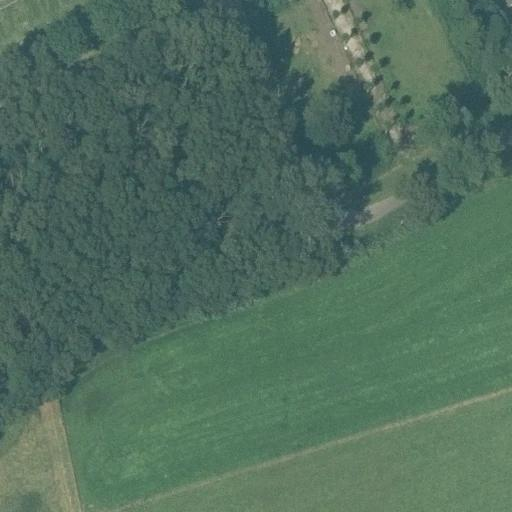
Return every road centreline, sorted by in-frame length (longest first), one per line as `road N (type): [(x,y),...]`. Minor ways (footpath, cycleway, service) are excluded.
road 1 (unclassified): [(236,6),(286,172),(301,203),(320,215),(368,215),(511,140)]
road 2 (unclassified): [(0,116),(236,6)]
